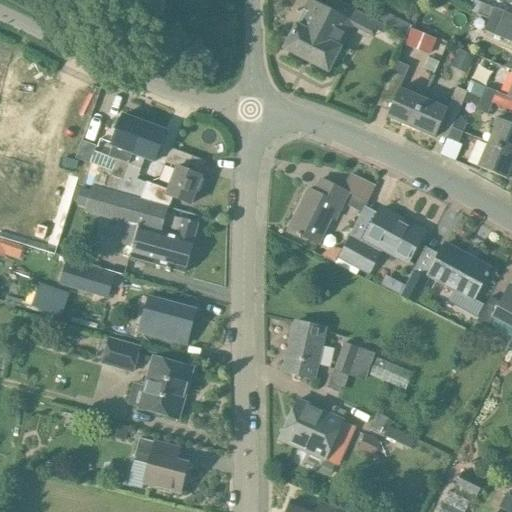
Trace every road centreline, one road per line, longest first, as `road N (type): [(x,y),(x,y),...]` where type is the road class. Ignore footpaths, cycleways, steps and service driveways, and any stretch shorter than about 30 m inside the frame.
road 1 (residential): [(247,511),(250,106)]
road 2 (residential): [(511,220),(361,141),(250,106)]
road 3 (residential): [(250,106),(172,95),(9,20)]
